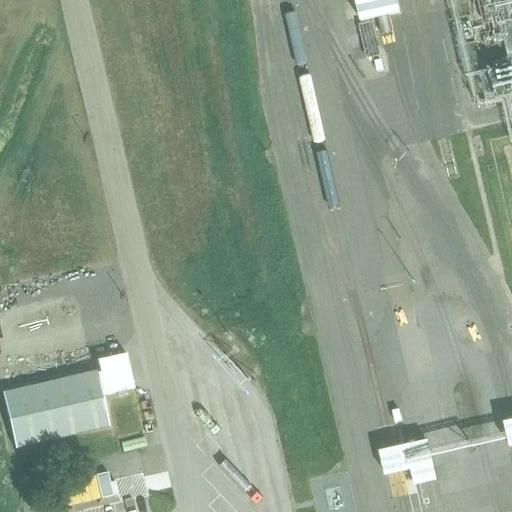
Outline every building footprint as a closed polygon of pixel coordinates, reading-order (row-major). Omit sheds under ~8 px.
[(356,0),(361,23),(402,14),(398,0),(356,0)] [(455,0),(449,0),(467,82),(469,82),(473,101),(482,107),(486,106),(488,107),(497,105),(498,111),(504,110),(511,143),(511,0),(477,0),(483,24),(475,26),(471,15),(459,17),(455,0)] [(360,26),(367,60),(381,56),(373,23),(360,26)] [(96,371),(2,393),(16,450),(110,428),(96,371)] [(439,482),(429,441),(380,452),(386,478),(412,472),(415,487),(439,482)] [(93,477),(56,486),(62,509),(99,500),(93,477)]
